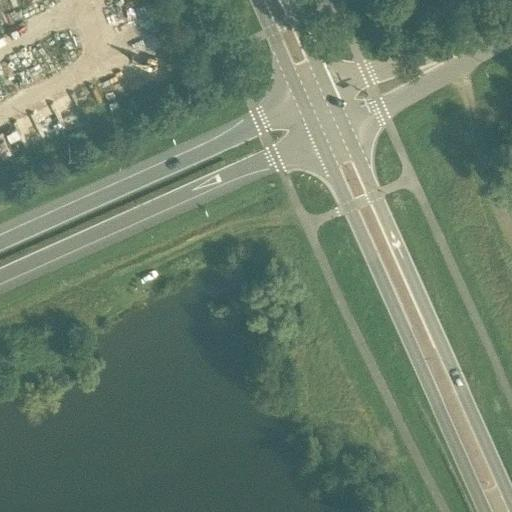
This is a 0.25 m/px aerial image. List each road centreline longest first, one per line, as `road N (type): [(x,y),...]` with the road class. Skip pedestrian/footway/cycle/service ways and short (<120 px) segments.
road 1 (secondary): [(495,511),(330,133)]
road 2 (primary): [(0,278),(330,133)]
road 3 (primary): [(316,102),(0,244)]
road 4 (unclassified): [(330,133),(381,112),(478,47)]
road 5 (unclassified): [(478,47),(402,65),(316,102)]
